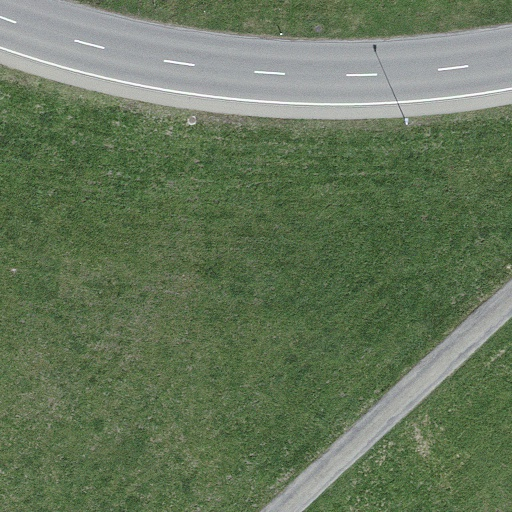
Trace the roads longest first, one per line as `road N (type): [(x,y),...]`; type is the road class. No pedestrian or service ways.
road 1 (tertiary): [(0,11),(83,43),(238,71),(431,72),(511,57)]
road 2 (track): [(511,303),(288,511)]
